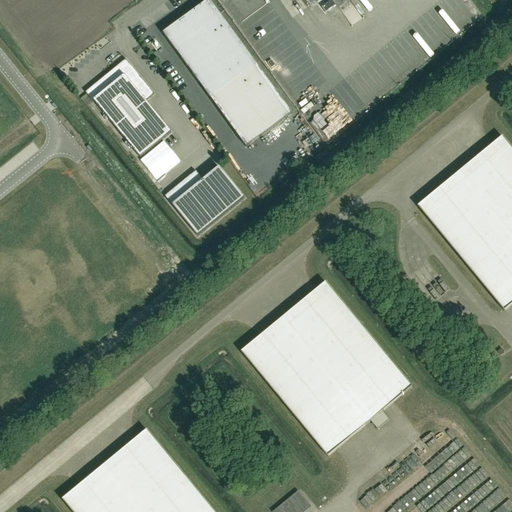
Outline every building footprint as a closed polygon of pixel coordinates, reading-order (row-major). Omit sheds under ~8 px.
[(208,0),(163,33),(211,99),(246,147),(292,114),(257,65),(209,0),(208,0)] [(341,11),(337,13),(342,23),(346,21),(341,11)] [(145,101),(154,94),(126,60),(85,93),(93,102),(93,101),(140,158),(171,133),(145,101)] [(418,206),(419,207),(504,311),(511,304),(511,148),(502,137),(465,167),(418,206)] [(196,171),(165,197),(172,206),(198,237),(244,199),(219,167),(203,180),(196,171)] [(412,387),(325,283),(282,318),(241,352),(328,457),(361,429),(370,421),(378,430),(389,421),(382,412),(393,402),(412,387)] [(214,511),(147,430),(138,438),(110,460),(81,485),(63,500),(72,511),(214,511)] [(387,457),(393,463),(406,451),(401,445),(387,457)] [(302,511),(309,507),(298,493),(275,511),(302,511)]
